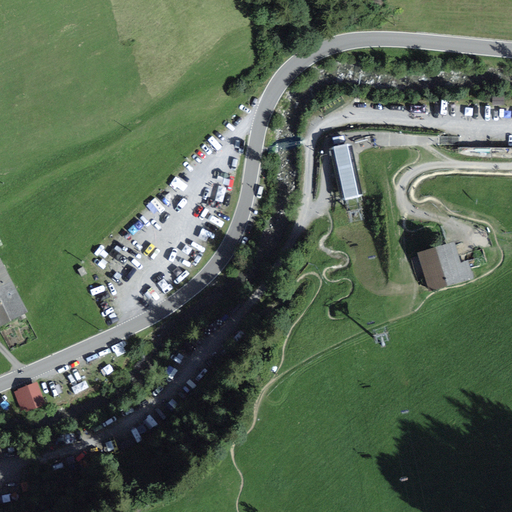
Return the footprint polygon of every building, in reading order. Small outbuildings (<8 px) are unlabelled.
[(492,103),(504,105),(505,96),(493,95),(492,103)] [(352,143),(330,147),(331,153),(341,200),(352,197),(363,195),(353,146),(352,143)] [(458,148),(458,159),(511,159),(511,148),(492,148),(492,151),(471,151),(471,148),(458,148)] [(466,266),(457,269),(450,247),(424,255),(432,286),(469,275),(466,266)] [(0,319),(23,308),(12,288),(9,289),(0,272),(0,319)] [(16,394),(19,402),(25,400),(27,407),(41,402),(35,387),(16,394)] [(74,472),(56,479),(62,495),(80,488),(74,472)]
